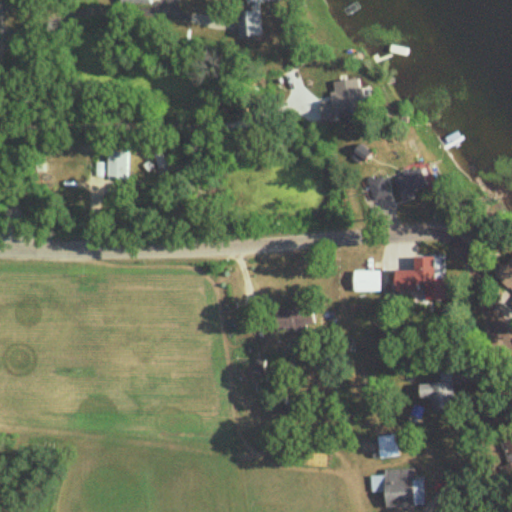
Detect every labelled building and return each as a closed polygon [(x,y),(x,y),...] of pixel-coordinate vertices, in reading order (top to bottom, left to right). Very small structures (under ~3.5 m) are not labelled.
[(265,37),(263,2),(283,1),(282,0),(250,0),(251,12),(240,12),(242,38),(265,37)] [(322,110),(341,110),(341,119),(373,118),(372,89),(322,89),(322,110)] [(129,179),(129,152),(110,152),(110,179),(129,179)] [(162,171),(169,165),(160,155),(154,161),(162,171)] [(430,172),(398,174),(400,196),(431,194),(430,172)] [(401,272),(401,293),(426,292),(426,301),(441,301),(441,257),(419,258),(419,271),(401,272)] [(384,293),(384,272),(357,272),(357,293),(384,293)] [(281,334),(317,323),(312,305),(275,315),(281,334)] [(454,410),(453,374),(442,374),(442,385),(422,386),(422,400),(433,400),(433,411),(454,410)] [(380,441),(384,459),(394,456),(393,450),(397,449),(394,438),(380,441)] [(426,508),(425,481),(415,481),(415,471),(386,471),(386,477),(372,477),(372,494),(388,493),(389,509),(426,508)]
